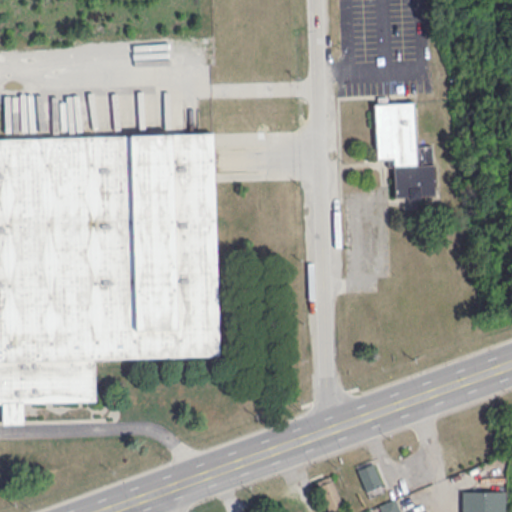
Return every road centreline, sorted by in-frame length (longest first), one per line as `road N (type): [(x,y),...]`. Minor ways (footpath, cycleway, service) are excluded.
road 1 (residential): [(329,433),(317,0)]
road 2 (primary): [(329,433),(105,511)]
road 3 (primary): [(511,366),(329,433)]
